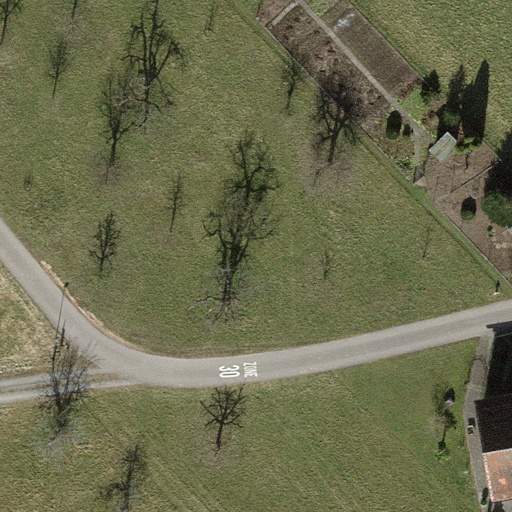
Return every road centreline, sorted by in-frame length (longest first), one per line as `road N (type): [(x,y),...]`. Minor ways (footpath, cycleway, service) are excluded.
road 1 (residential): [(511,315),(305,363),(194,373),(134,365),(65,316),(0,237)]
road 2 (track): [(134,365),(0,390)]
